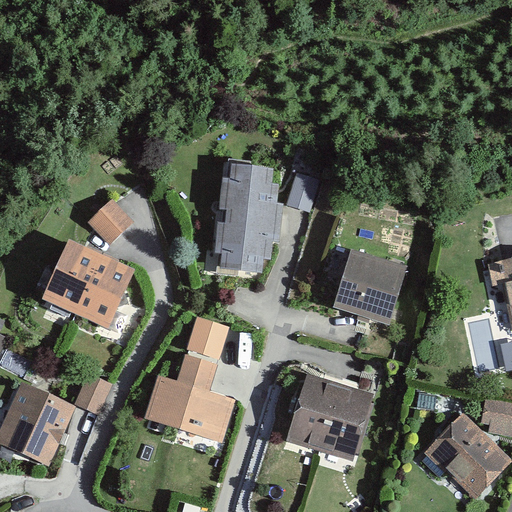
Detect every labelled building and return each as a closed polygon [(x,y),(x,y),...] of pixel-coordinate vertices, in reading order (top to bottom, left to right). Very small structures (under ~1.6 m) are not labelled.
[(296,172),(287,205),(308,211),(318,180),(296,172)] [(274,178),(229,174),(218,278),(259,282),(260,265),(272,266),(273,252),(278,252),(282,215),(275,214),(276,197),(272,196),(274,178)] [(117,198),(89,224),(111,242),(133,221),(117,198)] [(135,278),(67,247),(40,308),(108,338),(135,278)] [(406,275),(348,257),(331,314),(388,332),(406,275)] [(511,266),(491,271),(495,293),(503,291),(511,338),(511,266)] [(90,372),(76,402),(98,415),(113,385),(90,372)] [(376,402),(306,380),(286,446),(356,467),(376,402)] [(236,406),(158,384),(147,426),(224,447),(236,406)] [(76,414),(24,389),(0,439),(0,450),(48,473),(76,414)] [(511,403),(487,399),(483,430),(511,436),(511,434),(511,403)] [(511,465),(467,422),(429,462),(476,508),(511,470),(511,465)]
